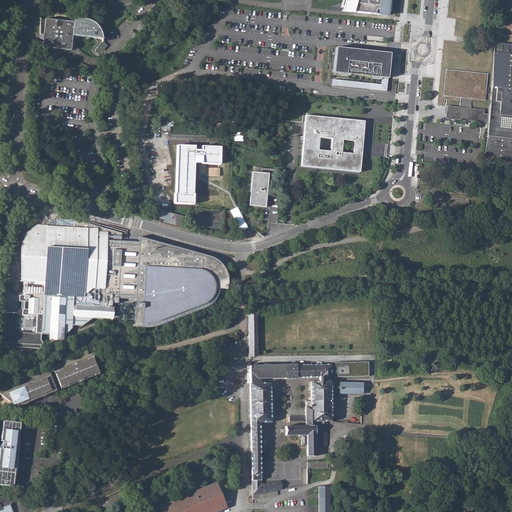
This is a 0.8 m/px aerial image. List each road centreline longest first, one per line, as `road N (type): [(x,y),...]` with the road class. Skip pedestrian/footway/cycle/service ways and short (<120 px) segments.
road 1 (residential): [(0,183),(237,249),(388,199)]
road 2 (residential): [(401,182),(431,0)]
road 3 (secondary): [(0,146),(23,0)]
